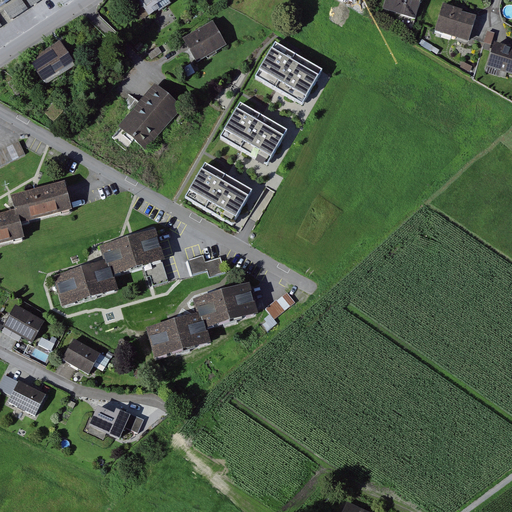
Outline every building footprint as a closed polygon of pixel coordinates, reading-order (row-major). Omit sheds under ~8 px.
[(21,0),(17,0),(3,9),(10,20),(27,9),(21,0)] [(136,0),(148,19),(173,3),(171,0),(136,0)] [(387,0),(384,11),(417,21),(422,0),(387,0)] [(467,42),(475,18),(442,8),(434,33),(467,42)] [(181,44),(194,66),(225,47),(213,26),(181,44)] [(491,32),(488,31),(484,43),(491,45),(494,33),(491,32)] [(511,49),(493,44),(484,72),(505,79),(507,71),(511,73),(511,49)] [(321,73),(275,46),(256,78),(302,105),(321,73)] [(60,48),(28,69),(41,89),(73,68),(60,48)] [(119,128),(145,152),(182,111),(156,87),(119,128)] [(286,133),(239,106),(220,139),(266,166),(286,133)] [(0,165),(0,167),(25,155),(19,143),(6,149),(0,152),(0,165)] [(251,193),(205,166),(185,199),(232,226),(251,193)] [(15,212),(18,224),(70,210),(63,185),(38,191),(12,198),(15,212)] [(0,244),(22,239),(18,224),(15,212),(0,216),(0,244)] [(102,252),(105,264),(109,278),(144,268),(162,263),(154,237),(135,243),(102,252)] [(202,257),(188,261),(193,276),(207,272),(209,278),(225,273),(220,258),(219,258),(206,262),(205,263),(203,256),(202,257)] [(168,281),(162,263),(144,268),(147,277),(150,277),(153,286),(168,281)] [(52,279),(60,306),(113,291),(109,278),(105,264),(52,279)] [(196,304),(199,316),(203,330),(255,315),(248,289),(226,295),(196,304)] [(277,301),(267,310),(275,320),(295,303),(287,294),(277,301)] [(4,330),(33,346),(44,326),(15,310),(4,330)] [(146,331),(154,358),(207,343),(203,330),(199,316),(173,324),(146,331)] [(49,342),(42,338),(38,344),(51,350),(57,339),(52,337),(49,342)] [(68,363),(88,374),(99,355),(74,341),(63,360),(68,363)] [(47,360),(50,354),(37,349),(34,356),(47,360)] [(0,389),(12,395),(19,382),(12,379),(5,375),(0,384),(0,389)] [(45,395),(19,382),(12,395),(9,402),(35,415),(45,395)] [(98,405),(89,425),(119,438),(124,427),(138,433),(144,421),(117,409),(115,413),(98,405)]
